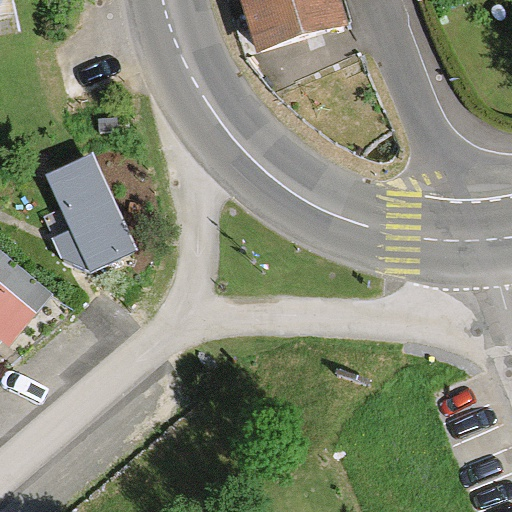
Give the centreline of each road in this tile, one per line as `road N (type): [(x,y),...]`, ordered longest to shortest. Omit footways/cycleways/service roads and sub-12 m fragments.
road 1 (secondary): [(479,237),(366,227),(287,189),(201,96),(163,0)]
road 2 (unclassified): [(479,237),(373,0)]
